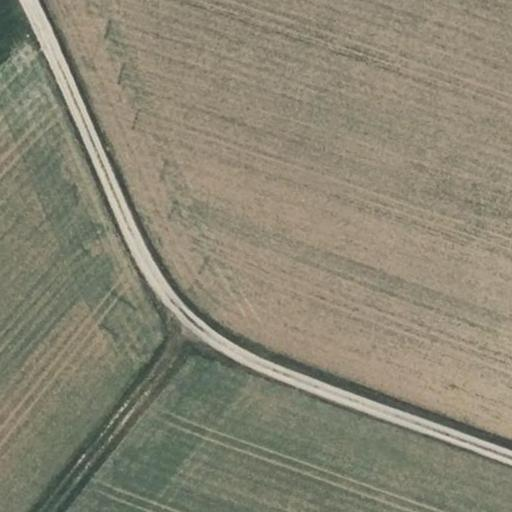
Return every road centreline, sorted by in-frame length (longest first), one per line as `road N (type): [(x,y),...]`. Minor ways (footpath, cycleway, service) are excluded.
road 1 (track): [(511,455),(178,325),(44,511)]
road 2 (track): [(178,325),(28,0)]
